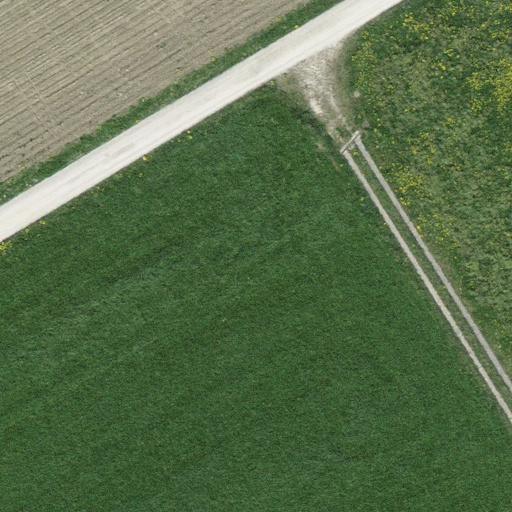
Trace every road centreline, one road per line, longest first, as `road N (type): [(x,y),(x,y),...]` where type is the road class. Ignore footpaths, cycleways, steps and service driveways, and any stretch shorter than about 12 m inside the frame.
road 1 (track): [(0,225),(373,0)]
road 2 (track): [(305,40),(318,89),(511,402)]
